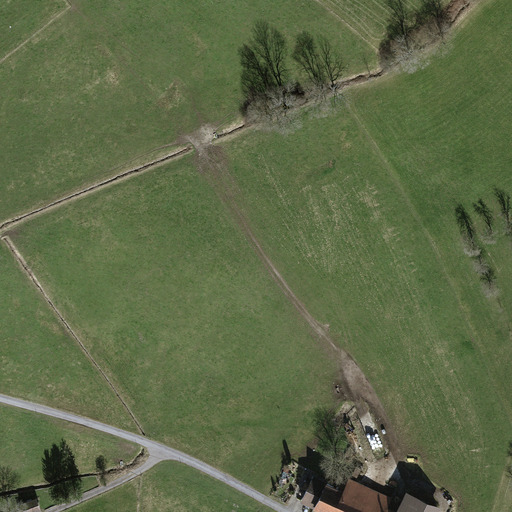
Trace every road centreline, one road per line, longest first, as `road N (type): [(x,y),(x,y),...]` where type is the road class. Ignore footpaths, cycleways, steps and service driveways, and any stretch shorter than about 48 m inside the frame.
road 1 (unclassified): [(0,399),(162,448),(286,511)]
road 2 (track): [(445,511),(445,500),(401,471),(360,373),(346,358)]
road 3 (track): [(49,511),(144,467),(162,448)]
